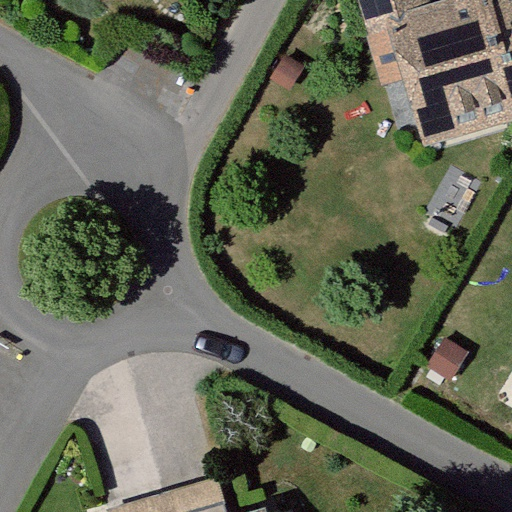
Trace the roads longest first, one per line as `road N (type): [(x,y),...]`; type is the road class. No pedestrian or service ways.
road 1 (residential): [(151,298),(511,498)]
road 2 (residential): [(151,298),(164,269),(155,208),(108,167),(77,162)]
road 3 (residential): [(0,494),(66,370),(67,338)]
road 4 (residential): [(77,162),(70,113),(37,70),(0,46)]
